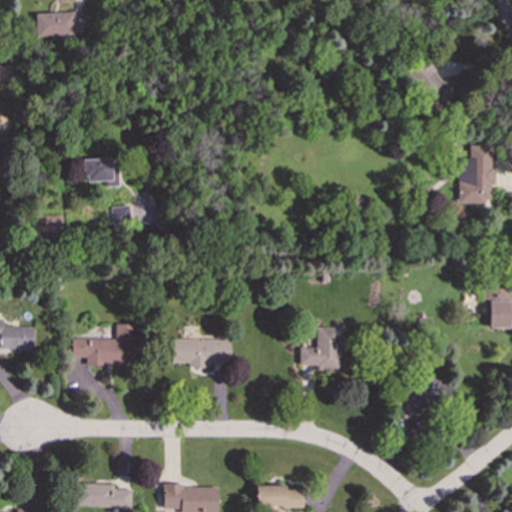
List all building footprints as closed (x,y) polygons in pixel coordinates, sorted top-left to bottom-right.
[(74,12),(35,13),(36,36),(75,35),(74,12)] [(453,96),(424,55),(403,70),(431,111),(453,96)] [(105,186),(117,186),(116,158),(82,159),(83,181),(105,180),(105,186)] [(134,221),(133,205),(110,207),(111,223),(134,221)] [(511,288),(486,289),(487,328),(511,328),(511,288)] [(71,339),(71,357),(85,357),(85,366),(136,365),(135,325),(114,325),(114,338),(71,339)] [(0,326),(0,349),(33,350),(33,327),(0,326)] [(338,367),(339,327),(315,327),(315,347),(298,347),(298,366),(338,367)] [(229,339),(170,339),(170,362),(188,362),(188,368),(207,367),(207,362),(229,362),(229,339)] [(453,381),(421,380),(420,387),(411,387),(411,397),(400,397),(399,412),(427,413),(427,400),(453,401),(453,381)] [(130,508),(130,489),(113,488),(113,484),(80,483),(79,506),(130,508)] [(216,511),(216,485),(162,486),(162,511),(216,511)] [(302,489),(285,489),(285,485),(255,485),(254,509),(301,510),(302,489)]
